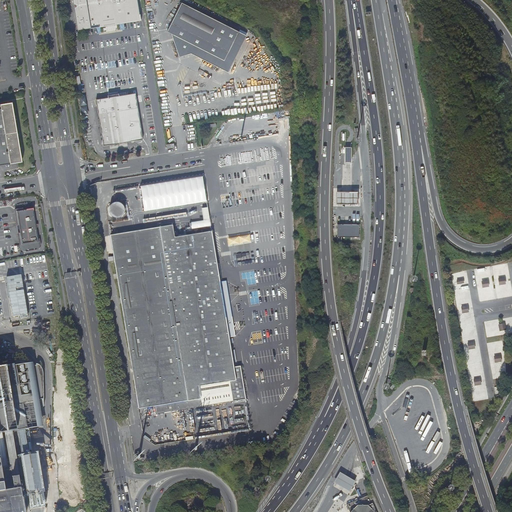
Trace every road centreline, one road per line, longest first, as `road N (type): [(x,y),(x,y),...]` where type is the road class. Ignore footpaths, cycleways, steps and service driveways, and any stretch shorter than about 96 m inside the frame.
road 1 (trunk): [(328,0),(328,286),(351,396),(391,511)]
road 2 (motorway): [(356,5),(379,222),(365,321),(325,424)]
road 3 (motorway): [(488,511),(439,313),(416,142)]
road 4 (trunk): [(115,466),(69,177)]
road 5 (motorway): [(294,511),(360,399),(397,260)]
road 6 (motorway): [(397,260),(398,153),(376,0)]
road 7 (trunk): [(52,181),(97,435)]
road 8 (motorway): [(366,218),(358,308),(325,424)]
road 9 (trunk): [(69,177),(41,0)]
road 10 (trunk): [(25,6),(52,181)]
road 11 (motorway): [(511,239),(472,248),(443,229),(416,142)]
road 12 (motorway): [(379,408),(402,275),(397,260)]
road 13 (motorway): [(416,142),(391,0)]
road 14 (motorway): [(356,5),(351,26),(364,144)]
road 15 (unclassified): [(69,177),(205,154)]
road 16 (primary): [(511,407),(450,511)]
